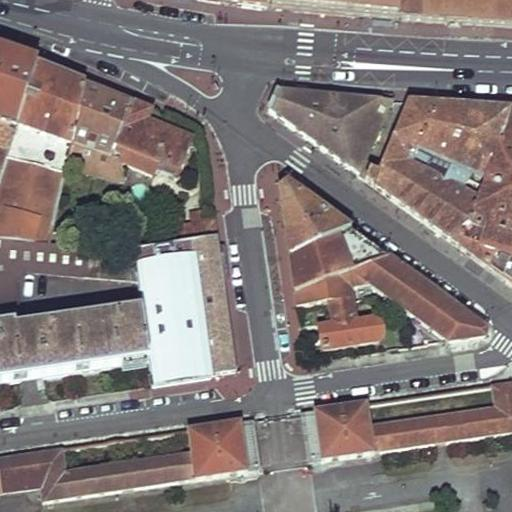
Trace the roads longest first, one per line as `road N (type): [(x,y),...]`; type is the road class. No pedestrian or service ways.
road 1 (residential): [(235,128),(297,161),(511,318)]
road 2 (residential): [(0,439),(272,394)]
road 3 (residential): [(235,128),(272,394)]
road 4 (primary): [(244,56),(511,71)]
road 5 (residential): [(272,394),(491,357),(511,341)]
road 6 (unknown): [(38,433),(22,332),(30,308),(115,293)]
road 7 (residential): [(88,23),(235,128)]
road 8 (primary): [(88,23),(244,56)]
